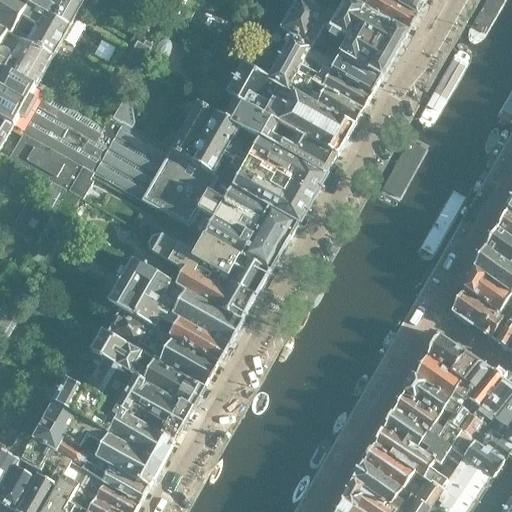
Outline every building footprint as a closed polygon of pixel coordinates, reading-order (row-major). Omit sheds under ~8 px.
[(0,0),(0,30),(52,60),(85,3),(79,0),(53,0),(49,8),(35,0),(0,0)] [(172,11),(178,0),(166,0),(163,5),(172,11)] [(187,28),(203,0),(178,0),(172,11),(166,23),(180,31),(183,26),(187,28)] [(418,17),(388,0),(342,0),(350,5),(354,7),(358,0),(368,0),(370,1),(364,12),(407,37),(418,17)] [(427,0),(388,0),(418,17),(427,0)] [(473,44),(484,40),(507,0),(485,0),(468,30),(468,42),(473,44)] [(380,83),(407,37),(364,12),(354,7),(350,5),(340,23),(300,1),(282,34),(288,37),(313,52),(316,46),(318,47),(330,26),(335,29),(333,32),(344,39),(334,56),(380,83)] [(153,44),(166,23),(172,11),(163,5),(159,3),(140,37),(153,44)] [(52,60),(0,30),(0,70),(3,72),(44,95),(46,90),(38,85),(52,60)] [(299,76),(307,61),(313,52),(288,37),(282,47),(290,51),(272,82),(354,129),(363,114),(299,76)] [(137,73),(151,48),(146,45),(144,48),(139,46),(129,63),(131,65),(129,68),(137,73)] [(380,83),(334,56),(318,47),(316,46),(313,52),(307,61),(320,68),(332,75),(372,98),(380,83)] [(431,129),(432,128),(470,62),(470,61),(470,59),(469,58),(468,56),(467,55),(466,54),(464,53),(463,53),(461,53),(460,53),(458,53),(457,54),(455,55),(417,120),(417,122),(417,123),(418,125),(418,126),(419,127),(421,128),(422,129),(423,130),(425,130),(426,130),(428,130),(429,129),(431,129)] [(354,129),(272,82),(271,83),(232,61),(227,70),(228,74),(238,79),(229,97),(283,128),(300,138),(337,159),(354,129)] [(372,98),(332,75),(327,84),(315,78),(320,68),(307,61),(299,76),(363,114),(372,98)] [(122,100),(137,73),(129,68),(127,73),(124,72),(115,90),(120,92),(117,97),(122,100)] [(213,178),(170,153),(111,119),(105,130),(44,95),(3,72),(0,78),(0,121),(13,129),(22,134),(82,168),(93,175),(206,238),(271,276),(298,227),(234,190),(213,178)] [(511,88),(497,117),(509,125),(511,119),(511,88)] [(213,178),(221,164),(242,176),(234,190),(298,227),(337,159),(300,138),(294,149),(276,139),(283,128),(229,97),(218,117),(198,105),(171,151),(170,153),(213,178)] [(0,151),(13,129),(0,121),(0,151)] [(82,168),(22,134),(8,159),(56,186),(68,193),(82,168)] [(427,150),(408,139),(378,191),(397,202),(427,150)] [(79,199),(93,175),(82,168),(68,193),(79,199)] [(419,254),(420,257),(420,259),(421,261),(422,261),(423,262),(425,262),(427,261),(430,260),(432,258),(436,254),(440,248),(476,185),(461,176),(425,239),(422,246),(420,251),(419,254)] [(54,218),(68,193),(56,186),(42,211),(54,218)] [(64,224),(79,199),(68,193),(54,218),(64,224)] [(54,218),(42,211),(30,204),(13,233),(38,247),(54,218)] [(511,214),(508,212),(498,232),(511,242),(511,214)] [(53,258),(63,239),(60,232),(64,224),(54,218),(38,247),(30,261),(42,267),(47,258),(53,258)] [(511,242),(498,232),(487,252),(511,270),(511,242)] [(271,276),(206,238),(194,257),(157,236),(152,237),(147,245),(149,252),(170,264),(173,259),(178,262),(179,260),(228,287),(229,284),(257,300),(271,276)] [(310,317),(309,320),(310,322),(310,325),(311,326),(312,327),(313,327),(315,328),(317,327),(320,326),(322,324),(326,320),(330,314),(366,251),(350,242),(314,305),(311,311),(310,317)] [(511,270),(487,252),(487,253),(476,272),(511,297),(511,270)] [(257,300),(229,284),(228,287),(179,260),(178,262),(173,259),(170,264),(185,273),(176,288),(242,326),(257,300)] [(41,279),(38,274),(42,267),(30,261),(17,283),(29,291),(32,285),(37,286),(41,279)] [(242,326),(176,288),(134,265),(111,306),(122,312),(136,320),(145,303),(233,351),(237,345),(233,343),(242,326)] [(511,297),(476,272),(476,273),(465,292),(499,317),(507,306),(511,309),(511,321),(510,324),(511,325),(511,297)] [(29,300),(26,296),(29,291),(17,283),(14,288),(9,288),(6,294),(8,299),(5,304),(18,312),(21,306),(26,305),(29,300)] [(508,322),(499,317),(465,292),(465,293),(461,291),(456,300),(460,302),(452,316),(468,328),(470,325),(492,341),(499,329),(502,332),(508,322)] [(136,320),(219,367),(226,355),(230,357),(233,351),(145,303),(136,320)] [(122,312),(108,336),(142,356),(156,363),(205,391),(218,369),(219,367),(136,320),(122,312)] [(511,351),(511,325),(510,324),(508,322),(502,332),(499,329),(492,341),(510,354),(511,354),(511,351)] [(466,356),(454,348),(450,345),(452,342),(437,331),(432,341),(436,343),(428,358),(451,374),(464,383),(479,365),(466,356)] [(193,412),(205,391),(156,363),(149,375),(135,368),(142,356),(108,336),(103,334),(92,354),(105,362),(130,376),(138,380),(193,412)] [(247,427),(247,430),(247,433),(248,435),(249,437),(250,437),(251,438),(252,438),(255,437),(257,436),(260,434),(263,430),(268,424),(304,361),(288,352),(252,415),(249,422),(247,427)] [(475,391),(464,383),(451,374),(428,358),(427,359),(416,379),(447,401),(453,394),(466,402),(475,391)] [(193,412),(138,380),(133,388),(126,384),(130,376),(105,362),(86,394),(102,403),(117,412),(175,445),(193,412)] [(475,391),(490,373),(479,365),(464,383),(475,391)] [(473,419),(503,382),(490,373),(475,391),(466,402),(459,410),(468,416),(473,419)] [(468,416),(459,410),(447,401),(416,379),(411,377),(408,382),(413,385),(406,397),(440,419),(446,410),(454,415),(448,425),(458,431),(468,416)] [(495,419),(511,397),(511,388),(503,382),(473,419),(488,429),(495,419)] [(175,445),(117,412),(110,424),(95,415),(102,403),(86,394),(66,383),(58,397),(41,388),(36,397),(54,406),(162,467),(171,453),(170,453),(175,445)] [(448,425),(440,419),(406,397),(399,409),(395,406),(392,412),(396,414),(449,450),(451,451),(461,437),(463,434),(458,431),(448,425)] [(509,430),(511,426),(511,397),(495,419),(499,422),(491,432),(498,437),(504,427),(509,430)] [(155,482),(162,468),(162,467),(54,406),(40,431),(33,427),(34,425),(19,416),(11,431),(12,431),(33,443),(55,456),(64,441),(81,451),(89,438),(106,448),(99,461),(149,491),(154,482),(155,482)] [(449,450),(396,414),(392,412),(388,418),(393,420),(386,432),(433,462),(438,466),(443,458),(449,450)] [(488,429),(473,419),(468,416),(458,431),(463,434),(461,437),(504,465),(511,452),(511,446),(498,437),(491,432),(488,429)] [(511,426),(509,430),(504,427),(498,437),(511,446),(511,426)] [(0,499),(17,470),(21,463),(33,443),(12,431),(6,442),(18,450),(13,459),(0,452),(0,499)] [(446,484),(427,470),(433,462),(386,432),(377,449),(415,474),(422,479),(442,492),(430,509),(434,511),(472,511),(493,481),(451,451),(449,450),(443,458),(457,468),(446,484)] [(504,465),(461,437),(451,451),(493,481),(504,465)] [(149,491),(99,461),(81,451),(64,441),(55,456),(71,466),(87,475),(141,506),(149,491)] [(45,511),(71,466),(55,456),(33,443),(21,463),(41,474),(37,482),(19,511),(45,511)] [(415,474),(377,449),(367,466),(367,467),(407,494),(413,485),(409,483),(415,474)] [(83,511),(84,511),(71,504),(87,475),(71,466),(45,511),(83,511)] [(434,511),(430,509),(442,492),(422,479),(416,488),(413,485),(407,494),(367,467),(366,467),(356,484),(345,504),(356,511),(434,511)] [(0,504),(13,511),(19,511),(37,482),(17,470),(0,499),(0,504)] [(217,511),(235,482),(219,473),(197,511),(217,511)] [(137,511),(141,506),(87,475),(71,504),(84,511),(137,511)]
